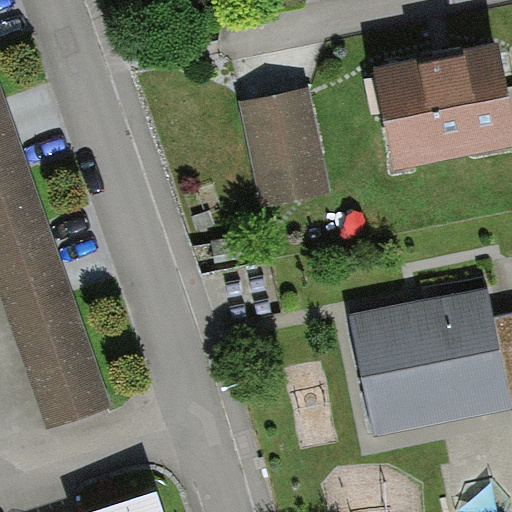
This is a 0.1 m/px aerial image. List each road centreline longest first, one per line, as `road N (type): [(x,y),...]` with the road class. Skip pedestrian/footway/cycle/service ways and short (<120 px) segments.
road 1 (residential): [(55,0),(205,403),(231,511)]
road 2 (residential): [(228,32),(385,0)]
